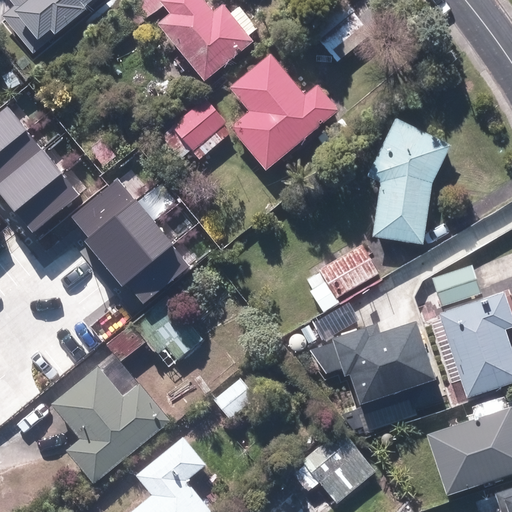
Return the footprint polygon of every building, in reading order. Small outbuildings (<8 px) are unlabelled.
[(5,14),(36,51),(97,0),(14,0),(18,3),(5,14)] [(195,67),(207,80),(252,41),(242,30),(252,21),(239,7),(234,11),(227,4),(219,11),(209,0),(135,0),(101,30),(116,47),(154,13),(152,11),(162,2),(172,13),(158,25),(182,52),(175,58),(188,73),(195,67)] [(233,86),(253,110),(231,128),(267,171),(341,110),(321,85),(309,95),(273,53),(233,86)] [(206,97),(172,125),(202,160),(228,138),(223,131),(230,126),(206,97)] [(7,107),(0,112),(0,152),(26,131),(7,107)] [(454,145),(401,116),(369,174),(381,181),(376,238),(427,242),(432,185),(454,145)] [(0,183),(42,149),(26,131),(0,152),(0,183)] [(42,149),(0,183),(0,194),(14,212),(62,173),(42,149)] [(14,212),(32,234),(79,195),(62,173),(14,212)] [(135,199),(117,178),(71,217),(88,237),(135,199)] [(154,222),(135,199),(88,237),(84,241),(103,265),(154,222)] [(173,244),(154,222),(103,265),(122,287),(126,284),(172,245),(173,244)] [(126,284),(143,304),(189,266),(172,245),(126,284)] [(483,291),(473,266),(432,283),(442,307),(483,291)] [(446,385),(462,380),(469,400),(511,386),(511,353),(503,326),(511,323),(511,314),(505,292),(441,313),(443,319),(427,324),(446,385)] [(203,338),(167,295),(135,322),(171,365),(203,338)] [(352,376),(360,402),(427,383),(412,327),(379,336),(376,323),(307,344),(324,373),(343,367),(346,377),(352,376)] [(70,447),(99,480),(169,418),(141,385),(128,396),(102,364),(56,401),(84,435),(70,447)] [(258,399),(239,378),(214,402),(233,422),(258,399)] [(511,407),(431,434),(450,492),(511,471),(511,407)] [(296,475),(310,492),(321,483),(337,502),(377,469),(344,429),(304,461),(308,466),(296,475)] [(140,473),(155,492),(130,511),(217,511),(191,479),(209,464),(186,435),(140,473)] [(511,511),(511,493),(478,504),(481,511),(511,511)]
